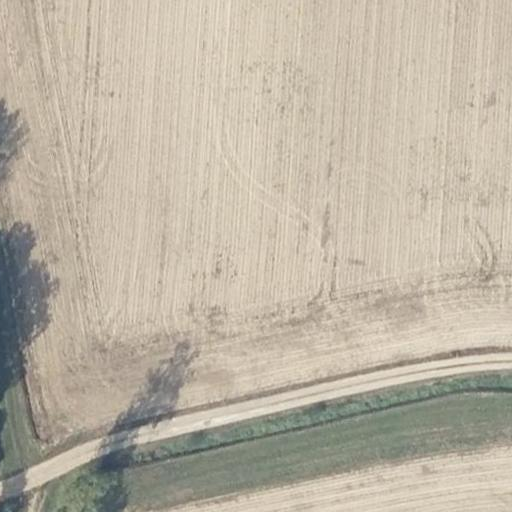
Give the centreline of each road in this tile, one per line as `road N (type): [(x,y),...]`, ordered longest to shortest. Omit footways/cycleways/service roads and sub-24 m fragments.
road 1 (track): [(0,494),(147,428),(471,362),(511,364)]
road 2 (track): [(0,351),(34,482),(25,511)]
